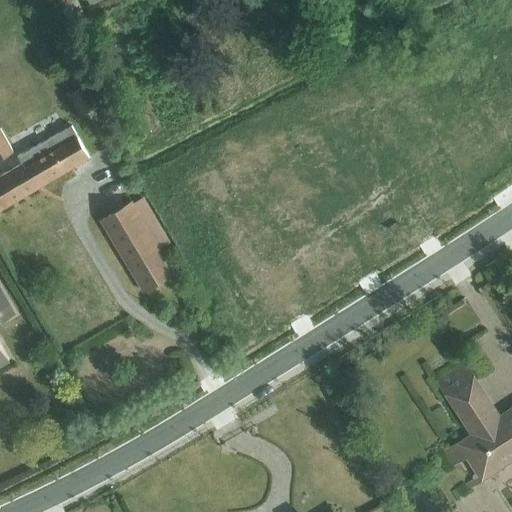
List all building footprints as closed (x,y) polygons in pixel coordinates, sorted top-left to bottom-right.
[(79,0),(59,0),(71,27),(88,20),(79,0)] [(179,0),(186,13),(210,0),(179,0)] [(493,4),(479,11),(485,24),(500,17),(493,4)] [(46,82),(64,70),(53,54),(36,65),(46,82)] [(86,81),(67,92),(80,114),(99,104),(86,81)] [(315,104),(337,161),(375,146),(353,89),(315,104)] [(23,162),(0,174),(0,210),(91,156),(72,123),(18,154),(23,162)] [(1,127),(0,127),(0,158),(14,150),(1,127)] [(266,249),(356,216),(333,153),(251,183),(257,200),(231,209),(244,245),(262,238),(266,249)] [(132,199),(102,216),(145,289),(174,271),(160,247),(171,240),(144,194),(133,201),(132,199)] [(0,363),(10,358),(0,340),(0,320),(16,311),(0,281),(0,363)] [(466,360),(437,379),(471,432),(443,449),(453,465),(465,458),(474,471),(476,470),(478,475),(465,483),(468,488),(511,460),(511,404),(501,412),(466,360)]
